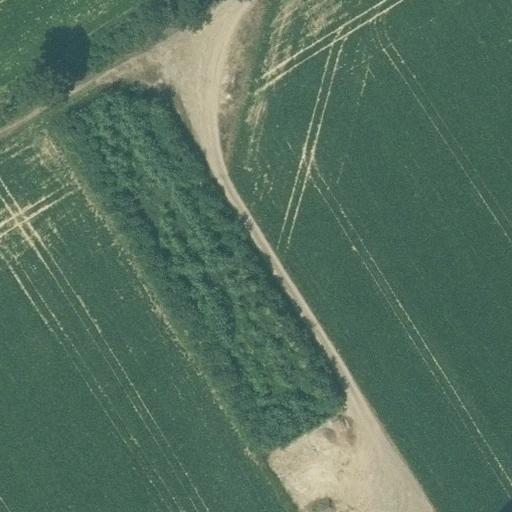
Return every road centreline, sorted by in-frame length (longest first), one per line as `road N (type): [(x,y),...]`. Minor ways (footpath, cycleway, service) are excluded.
road 1 (track): [(418,511),(182,114),(206,9),(221,0)]
road 2 (track): [(206,9),(0,137)]
